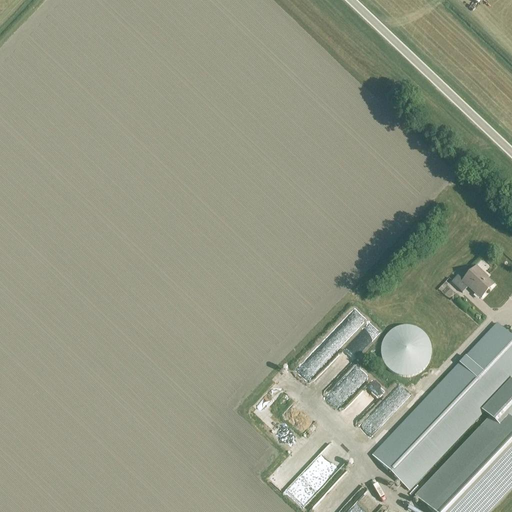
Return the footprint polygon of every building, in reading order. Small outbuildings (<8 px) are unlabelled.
[(468,288),(480,299),(493,285),(482,275),(483,274),(476,267),(463,281),(458,277),(451,283),(462,293),(468,288)] [(345,346),(339,353),(335,366),(340,367),(342,359),(345,356),(350,357),(355,352),(357,344),(364,346),(368,342),(372,343),(378,335),(379,335),(368,326),(360,324),(362,316),(353,308),(339,324),(338,328),(347,337),(352,338),(346,344),(346,346),(345,346)] [(477,331),(481,335),(493,324),(488,319),(477,331)] [(397,431),(373,457),(409,492),(483,413),(491,420),(417,499),(431,511),(488,511),(511,487),(511,339),(497,325),(397,431)] [(335,353),(349,339),(337,328),(324,342),(335,353)] [(307,380),(333,353),(322,342),(296,369),(307,380)] [(351,394),(348,391),(363,377),(353,368),(335,385),(347,398),(351,394)] [(326,369),(311,377),(319,392),(334,383),(326,369)] [(273,389),(282,384),(279,379),(270,384),(273,389)] [(347,420),(379,388),(370,379),(339,412),(347,420)] [(415,386),(420,389),(425,383),(420,380),(415,386)] [(369,415),(379,425),(408,396),(398,386),(381,403),(380,403),(369,415)] [(320,449),(330,458),(341,446),(331,437),(320,449)] [(341,466),(351,453),(343,447),(334,460),(341,466)] [(308,509),(311,511),(334,511),(361,482),(355,476),(348,483),(354,488),(350,492),(342,485),(331,498),(323,491),(308,509)] [(330,485),(334,492),(341,488),(337,481),(330,485)] [(366,489),(343,511),(370,511),(365,506),(374,497),(366,489)]
